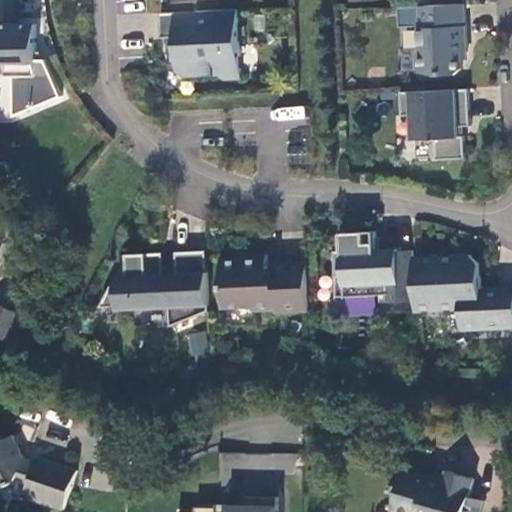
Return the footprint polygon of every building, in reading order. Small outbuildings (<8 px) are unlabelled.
[(468,53),(466,4),(420,7),(421,28),(421,29),(421,48),(417,53),(418,72),(423,76),(458,75),(462,70),(462,60),(468,53)] [(239,10),(161,13),(162,38),(172,38),(173,50),(178,49),(179,72),(184,76),(219,75),(224,80),(242,79),(239,10)] [(38,27),(0,25),(0,73),(4,73),(4,78),(14,78),(13,99),(31,111),(63,97),(49,64),(36,63),(38,27)] [(470,89),(402,92),(403,116),(414,115),(415,140),(436,139),(437,160),(467,159),(465,136),(460,136),(460,127),(472,126),(470,89)] [(31,111),(13,99),(12,119),(31,111)] [(0,267),(10,226),(0,223),(0,267)] [(415,258),(415,252),(399,252),(381,253),(381,251),(377,251),(376,240),(376,233),(344,234),(344,236),(339,236),(339,252),(336,252),(337,279),(345,278),(346,297),(386,296),(386,304),(417,302),(415,258)] [(164,253),(130,255),(131,277),(119,278),(120,287),(114,287),(104,308),(121,307),(121,310),(173,307),(174,326),(210,311),(207,250),(178,252),(179,273),(166,274),(164,253)] [(310,311),(308,263),(275,264),(275,272),(269,272),(268,255),(223,257),(225,308),(252,307),(257,311),(277,310),(277,313),(310,311)] [(473,256),(415,258),(417,302),(418,312),(463,310),(464,330),(511,327),(511,289),(483,291),(482,276),(474,277),(473,256)] [(338,298),(346,297),(345,278),(337,279),(338,298)] [(0,362),(7,365),(26,317),(0,306),(0,362)] [(205,331),(187,333),(190,360),(208,358),(205,331)] [(67,511),(79,473),(46,462),(35,464),(34,468),(20,465),(22,459),(12,437),(0,442),(0,490),(8,488),(15,485),(19,484),(30,487),(28,494),(33,501),(67,511)] [(471,511),(476,497),(480,483),(451,475),(448,484),(435,481),(436,478),(405,470),(399,490),(402,490),(397,511),(401,511),(471,511)] [(487,511),(490,501),(476,497),(471,511),(487,511)] [(197,511),(277,511),(278,499),(245,498),(245,506),(245,508),(231,508),(231,511),(218,511),(219,508),(197,507),(197,511)]
